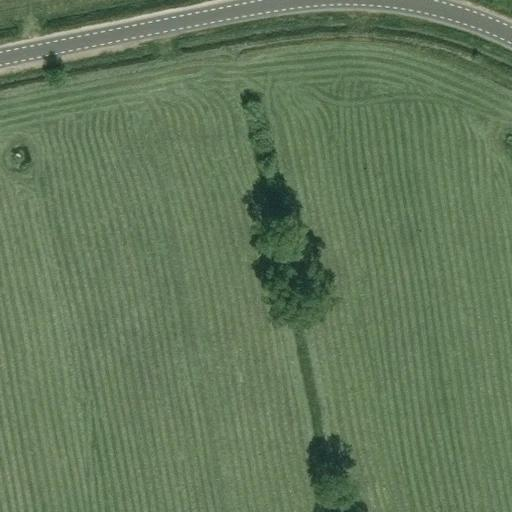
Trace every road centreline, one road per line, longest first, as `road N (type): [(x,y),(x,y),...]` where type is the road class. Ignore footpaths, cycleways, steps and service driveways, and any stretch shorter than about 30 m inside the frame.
road 1 (track): [(0,100),(298,41),(371,40),(458,59),(511,85)]
road 2 (tertiary): [(0,60),(299,2),(398,3),(511,37)]
